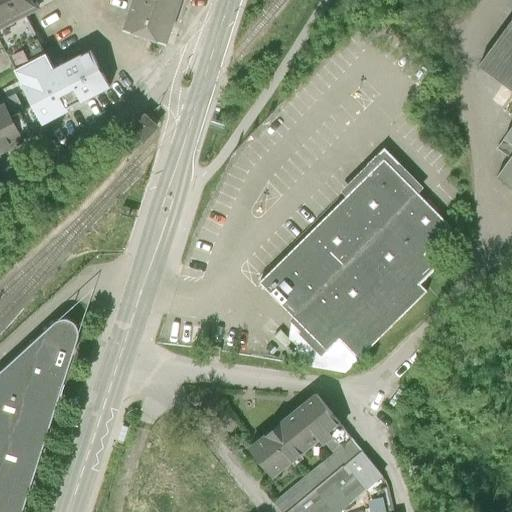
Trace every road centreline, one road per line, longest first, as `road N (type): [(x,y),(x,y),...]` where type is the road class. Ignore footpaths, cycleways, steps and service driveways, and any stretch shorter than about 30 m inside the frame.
road 1 (secondary): [(206,69),(68,511)]
road 2 (residential): [(0,201),(163,76),(206,69)]
